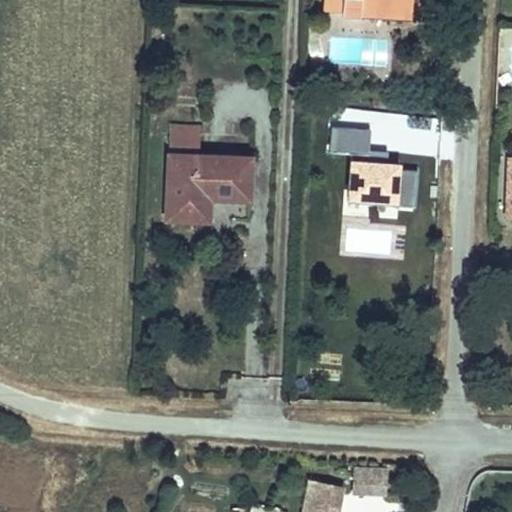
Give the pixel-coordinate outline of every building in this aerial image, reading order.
[(412,11),(412,0),(323,0),(323,6),(342,7),(342,12),(360,13),(361,1),(391,2),(390,10),(412,11)] [(390,10),(391,2),(361,1),(360,13),(411,16),(412,11),(390,10)] [(199,156),(200,126),(170,125),(169,155),(199,156)] [(248,200),(250,158),(169,155),(166,219),(194,220),(195,198),(248,200)] [(208,221),(209,199),(195,198),(194,220),(208,221)] [(350,466),(349,495),(385,497),(386,468),(350,466)] [(336,511),(341,487),(309,481),(303,511),(336,511)]
